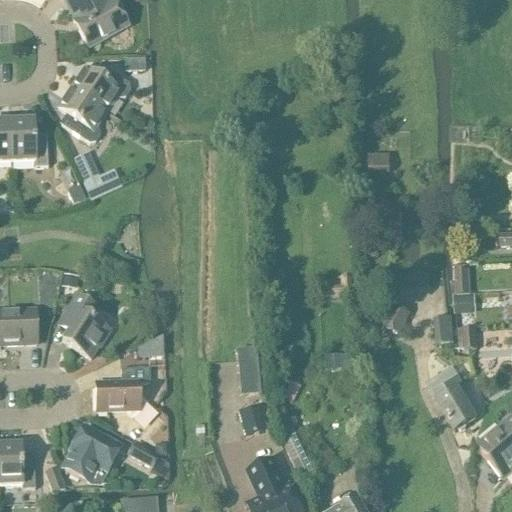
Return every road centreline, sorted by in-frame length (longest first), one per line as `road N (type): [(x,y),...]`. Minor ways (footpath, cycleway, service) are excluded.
road 1 (residential): [(0,381),(54,379),(69,397),(60,419),(0,421)]
road 2 (residential): [(0,11),(18,10),(44,36),(44,80),(25,95),(0,96)]
